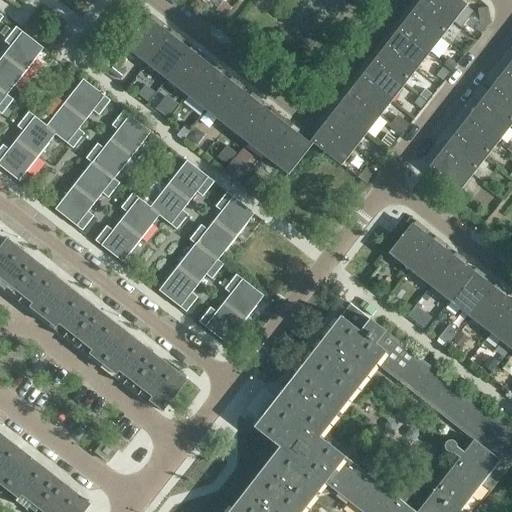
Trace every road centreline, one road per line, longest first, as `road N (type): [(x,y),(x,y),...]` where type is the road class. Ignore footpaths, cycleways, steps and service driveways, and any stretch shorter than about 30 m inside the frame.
road 1 (residential): [(160,0),(304,117),(401,0)]
road 2 (residential): [(226,376),(0,191)]
road 3 (residential): [(226,376),(387,176)]
road 4 (residential): [(387,176),(511,18)]
road 5 (residential): [(131,501),(0,399)]
road 6 (residential): [(511,275),(387,176)]
road 7 (residential): [(131,501),(226,376)]
